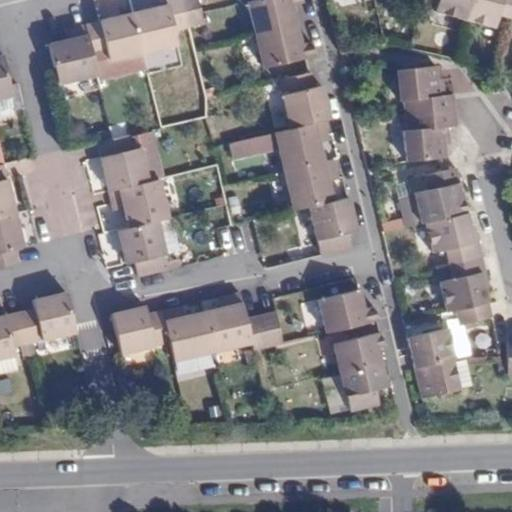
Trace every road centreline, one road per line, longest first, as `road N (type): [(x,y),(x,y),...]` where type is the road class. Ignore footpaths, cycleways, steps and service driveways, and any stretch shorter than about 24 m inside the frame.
road 1 (residential): [(14,7),(87,300),(115,470)]
road 2 (residential): [(313,0),(406,421)]
road 3 (residential): [(511,456),(115,470)]
road 4 (residential): [(502,90),(484,190),(511,272)]
